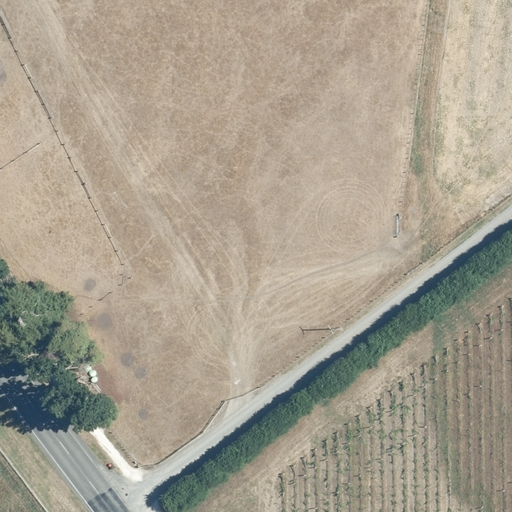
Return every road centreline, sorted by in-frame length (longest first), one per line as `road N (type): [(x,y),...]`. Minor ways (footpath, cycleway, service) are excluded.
road 1 (unknown): [(145,507),(511,238)]
road 2 (tertiary): [(0,375),(103,511)]
